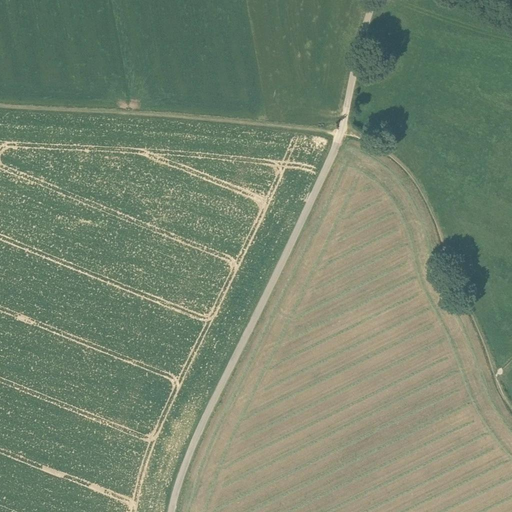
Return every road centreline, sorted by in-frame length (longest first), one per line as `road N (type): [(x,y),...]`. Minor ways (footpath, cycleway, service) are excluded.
road 1 (unclassified): [(170,511),(188,453),(337,143),(373,0)]
road 2 (track): [(0,107),(339,135)]
road 3 (track): [(342,126),(398,163),(422,193),(494,376)]
